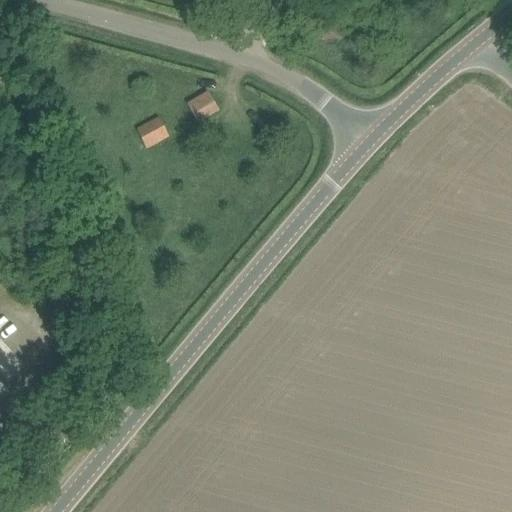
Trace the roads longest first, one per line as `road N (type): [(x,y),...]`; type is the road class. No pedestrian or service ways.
road 1 (tertiary): [(61,511),(375,136)]
road 2 (unclassified): [(375,136),(265,64),(41,0)]
road 3 (tertiary): [(375,136),(479,39)]
